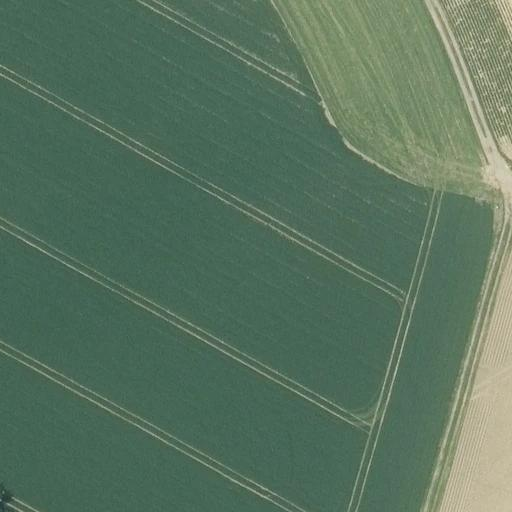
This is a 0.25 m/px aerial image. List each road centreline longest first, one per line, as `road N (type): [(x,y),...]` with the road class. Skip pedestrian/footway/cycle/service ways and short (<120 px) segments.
road 1 (track): [(511,222),(431,511)]
road 2 (track): [(511,184),(434,0)]
